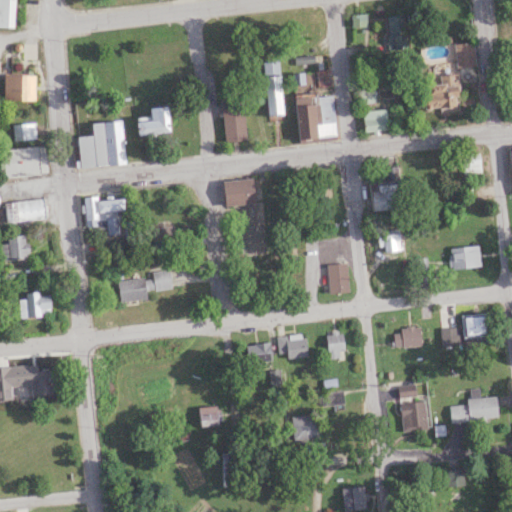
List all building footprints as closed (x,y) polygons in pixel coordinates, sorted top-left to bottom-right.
[(0,0),(0,26),(13,27),(13,0),(0,0)] [(351,14),(351,27),(365,27),(365,14),(351,14)] [(406,48),(402,14),(384,16),(389,50),(406,48)] [(453,68),(474,68),(473,42),(452,43),(453,68)] [(277,60),(262,61),(265,116),(281,115),(277,60)] [(315,87),(329,87),(329,71),(315,71),(315,87)] [(33,74),(3,74),(3,101),(33,101),(33,74)] [(423,80),(424,111),(456,110),(455,79),(423,80)] [(373,103),(373,90),(358,90),(358,103),(373,103)] [(331,95),(293,99),(297,142),(336,138),(331,95)] [(220,100),(223,142),(244,140),(241,98),(220,100)] [(135,117),(135,133),(165,133),(165,107),(148,107),(148,117),(135,117)] [(384,109),(361,111),(363,133),(386,131),(384,109)] [(89,122),(90,136),(76,137),(78,167),(123,164),(120,121),(89,122)] [(35,123),(12,123),(12,141),(35,141),(35,123)] [(0,177),(47,173),(44,146),(0,149),(0,177)] [(479,174),(478,154),(456,155),(457,174),(479,174)] [(220,181),(223,207),(253,203),(250,177),(220,181)] [(395,182),(370,182),(370,209),(395,209),(395,182)] [(84,227),(106,226),(106,235),(119,234),(118,213),(122,212),(121,196),(82,198),(84,227)] [(4,221),(45,219),(44,199),(2,202),(4,221)] [(170,225),(150,227),(152,250),(173,249),(170,225)] [(375,234),(375,250),(398,250),(398,234),(375,234)] [(0,243),(0,259),(25,259),(25,235),(6,235),(6,244),(0,243)] [(478,267),(478,246),(447,246),(447,267),(478,267)] [(413,260),(414,272),(426,270),(424,258),(413,260)] [(346,264),(326,264),(326,291),(346,291),(346,264)] [(144,291),(170,288),(169,270),(150,271),(150,277),(116,280),(118,302),(145,299),(144,291)] [(47,292),(17,295),(19,317),(49,314),(47,292)] [(462,337),(485,335),(483,314),(460,316),(462,337)] [(440,343),(455,343),(455,327),(440,327),(440,343)] [(392,345),(419,345),(419,328),(392,328),(392,345)] [(324,332),(326,358),(342,357),(339,331),(324,332)] [(304,355),(303,334),(275,336),(277,357),(304,355)] [(244,344),(246,363),(269,360),(268,342),(244,344)] [(0,362),(0,381),(27,381),(27,362),(0,362)] [(31,370),(31,394),(52,394),(52,370),(31,370)] [(321,379),(321,405),(339,404),(339,379),(321,379)] [(397,386),(399,398),(414,395),(412,383),(397,386)] [(448,405),(450,422),(496,418),(494,396),(478,397),(477,387),(467,388),(469,403),(448,405)] [(400,400),(400,430),(424,430),(424,400),(400,400)] [(217,425),(217,408),(198,408),(198,425),(217,425)] [(291,440),(316,440),(316,415),(291,415),(291,440)] [(462,485),(461,468),(444,470),(445,487),(462,485)] [(363,508),(361,486),(339,487),(341,509),(363,508)]
